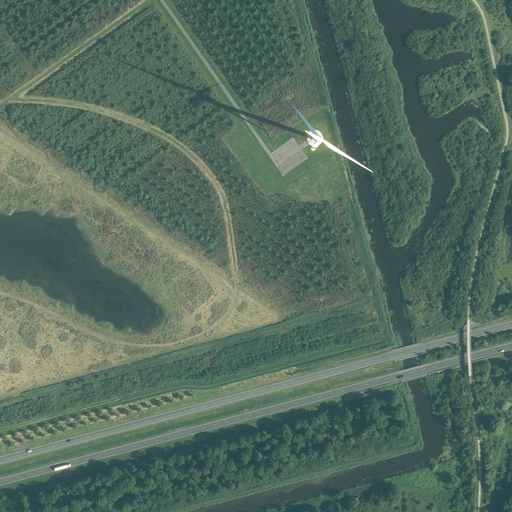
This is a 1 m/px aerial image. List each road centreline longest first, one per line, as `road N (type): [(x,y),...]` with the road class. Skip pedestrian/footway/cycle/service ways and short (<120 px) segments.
road 1 (trunk): [(511,324),(0,461)]
road 2 (trunk): [(0,482),(511,346)]
